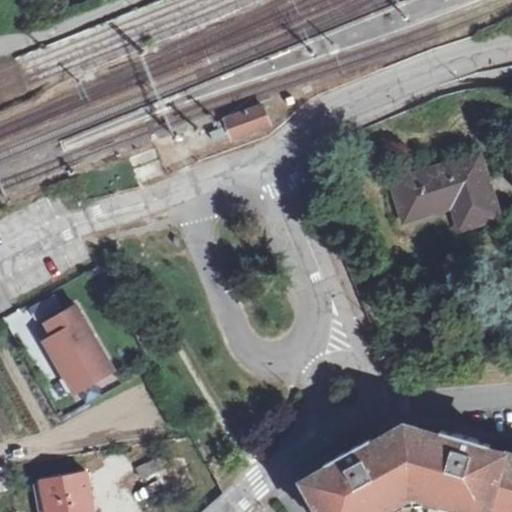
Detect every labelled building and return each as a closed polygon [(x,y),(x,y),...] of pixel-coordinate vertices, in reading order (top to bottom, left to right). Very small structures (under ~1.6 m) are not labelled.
[(270,125),(263,106),(226,119),(234,138),(270,125)] [(388,175),(404,240),(501,216),(485,151),(388,175)] [(58,335),(87,320),(80,304),(50,320),(58,335)] [(115,368),(87,320),(58,335),(48,341),(75,390),(115,368)] [(505,511),(511,490),(511,459),(475,449),(476,443),(449,435),(440,433),(439,438),(403,428),(368,447),(365,442),(337,457),(340,462),(302,483),(318,511),(505,511)] [(156,458),(137,467),(142,480),(161,470),(156,458)] [(93,511),(86,472),(43,479),(48,511),(93,511)]
